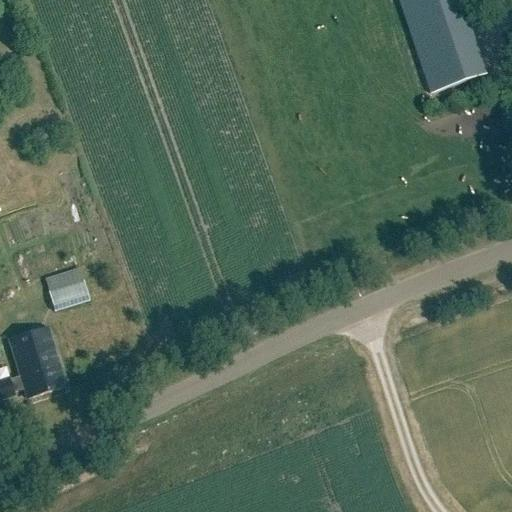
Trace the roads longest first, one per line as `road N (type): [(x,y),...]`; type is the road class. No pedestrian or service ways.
road 1 (unclassified): [(0,473),(361,310)]
road 2 (unclassified): [(436,511),(409,460),(361,310)]
road 3 (unclassified): [(361,310),(511,252)]
